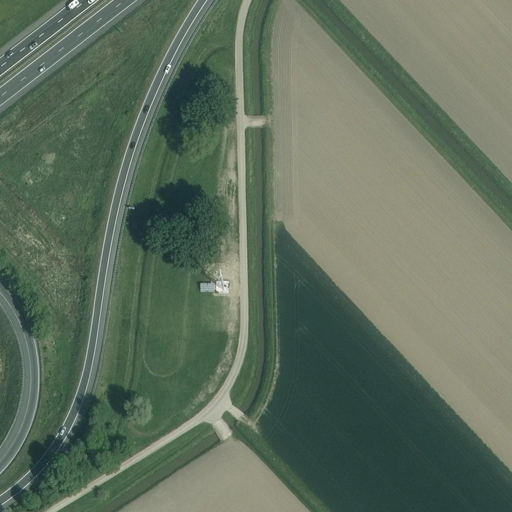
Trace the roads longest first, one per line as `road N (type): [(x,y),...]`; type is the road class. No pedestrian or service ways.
road 1 (unclassified): [(47,511),(220,400),(250,355),(261,0)]
road 2 (motorway): [(0,498),(38,468),(79,396),(136,131),(202,0)]
road 3 (motorway): [(0,286),(25,327),(34,381),(23,433),(0,464)]
road 4 (motorway): [(0,96),(124,0)]
